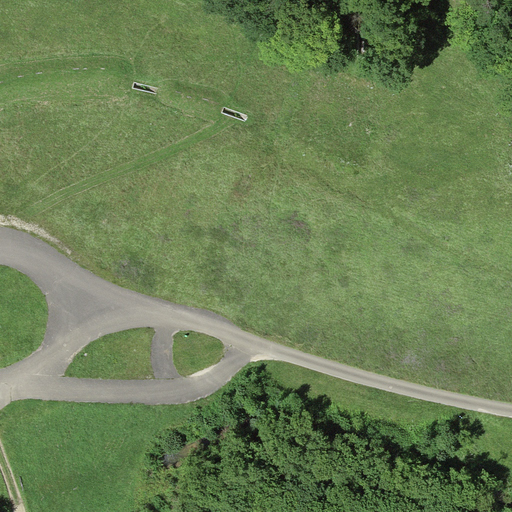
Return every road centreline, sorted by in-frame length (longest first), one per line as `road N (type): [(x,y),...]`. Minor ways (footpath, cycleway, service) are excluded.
road 1 (track): [(0,249),(99,305),(168,313),(369,379),(511,409)]
road 2 (track): [(0,392),(172,392),(212,379),(242,356),(249,339)]
road 3 (track): [(0,385),(91,326),(145,309)]
